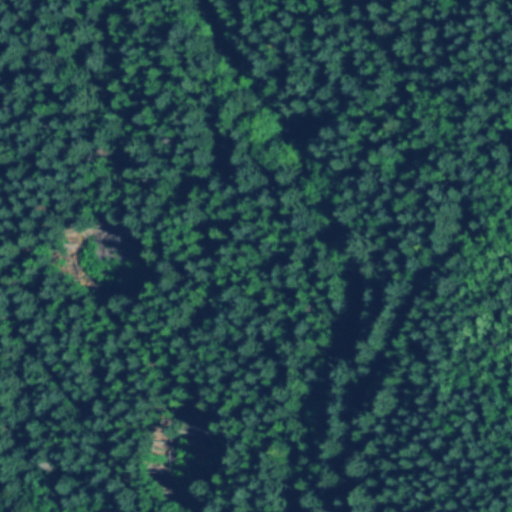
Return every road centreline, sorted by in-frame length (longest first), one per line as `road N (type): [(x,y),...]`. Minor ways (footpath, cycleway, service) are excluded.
road 1 (track): [(213,0),(239,73),(307,153),(345,243),(363,392)]
road 2 (track): [(351,511),(363,392),(507,144)]
